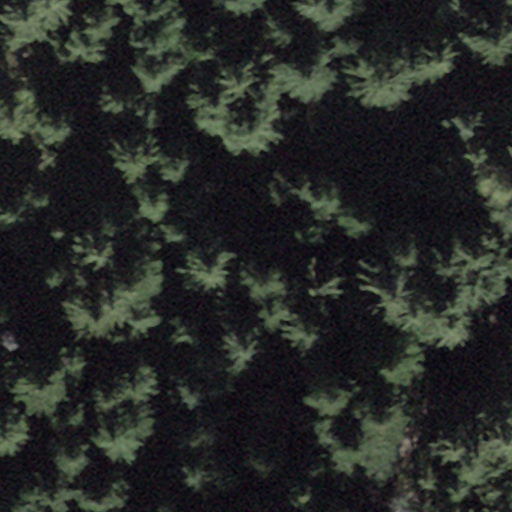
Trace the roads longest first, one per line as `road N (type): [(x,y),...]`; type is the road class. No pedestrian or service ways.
road 1 (track): [(248,511),(370,438),(511,269)]
road 2 (track): [(511,47),(478,74),(394,113),(346,87),(360,27),(389,0)]
